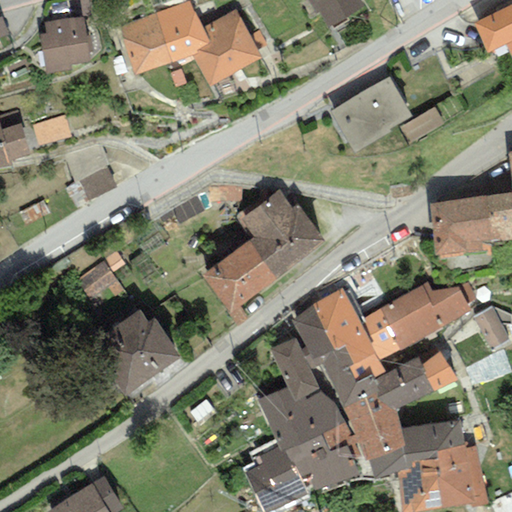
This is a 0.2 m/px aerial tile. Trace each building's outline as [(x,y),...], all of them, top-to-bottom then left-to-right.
[(360,0),(308,0),(316,14),(320,12),(328,27),(364,7),(360,0)] [(190,1),(155,14),(172,63),(192,56),(197,55),(194,50),(210,43),(203,28),(190,1)] [(511,5),(473,23),(487,53),(506,45),(511,58),(511,5)] [(237,10),(203,28),(210,43),(194,50),(197,55),(192,56),(210,86),(261,59),(237,10)] [(155,14),(118,27),(135,76),(172,63),(155,14)] [(84,17),(43,23),(45,35),(38,36),(44,75),(70,71),(69,64),(90,62),(84,17)] [(389,78),(330,112),(354,153),(390,132),(389,130),(412,116),(389,78)] [(399,128),(409,145),(445,124),(435,107),(416,117),(399,128)] [(17,110),(0,115),(0,126),(10,161),(29,156),(17,110)] [(64,116),(32,126),(38,147),(71,137),(64,116)] [(0,167),(12,166),(10,161),(0,126),(0,167)] [(103,146),(70,160),(86,201),(120,188),(103,146)] [(511,151),(507,153),(511,193),(486,197),(490,226),(491,242),(511,238),(511,151)] [(245,209),(234,217),(251,239),(248,241),(276,280),(325,243),(296,205),(291,208),(278,191),(248,213),(245,209)] [(486,197),(428,204),(431,231),(490,226),(486,197)] [(491,242),(490,226),(431,231),(433,256),(492,251),(491,242)] [(276,280),(248,241),(201,276),(238,326),(248,320),(239,307),(276,280)] [(458,287),(432,291),(428,283),(380,310),(399,350),(469,311),(458,287)] [(334,351),(344,347),(366,334),(359,322),(342,289),(312,306),(334,351)] [(334,351),(312,306),(291,320),(306,349),(300,351),(306,362),(310,370),(322,365),(343,409),(373,394),(378,392),(373,381),(371,376),(355,383),(348,368),(353,365),(344,347),(334,351)] [(492,308),(473,319),(489,351),(508,339),(492,308)] [(380,310),(359,322),(366,334),(344,347),(353,365),(348,368),(355,383),(371,376),(373,381),(386,374),(378,361),(399,350),(380,310)] [(90,344),(125,396),(180,359),(153,320),(148,323),(140,311),(90,344)] [(270,350),(280,373),(306,362),(300,351),(295,339),(270,350)] [(373,394),(395,411),(457,380),(438,352),(421,365),(418,358),(386,374),(373,381),(378,392),(373,394)] [(310,370),(306,362),(280,373),(287,388),(294,402),(319,390),(310,370)] [(287,388),(258,400),(275,441),(280,452),(284,450),(285,452),(321,435),(345,424),(334,403),(319,390),(294,402),(287,388)] [(373,394),(343,409),(350,422),(345,424),(321,435),(330,453),(347,447),(352,458),(362,454),(365,461),(368,460),(403,447),(400,429),(397,412),(395,411),(373,394)] [(459,420),(400,429),(403,447),(368,460),(374,479),(396,472),(411,467),(411,462),(435,460),(438,460),(437,451),(464,446),(459,420)] [(330,453),(321,435),(285,452),(290,464),(293,463),(307,494),(358,475),(352,458),(347,447),(330,453)] [(275,441),(248,453),(252,462),(242,467),(261,511),(272,511),(308,496),(307,494),(293,463),(290,464),(285,452),(284,450),(280,452),(275,441)] [(438,460),(435,460),(441,509),(488,503),(475,446),(465,448),(464,446),(437,451),(438,460)] [(416,511),(441,509),(435,460),(411,462),(411,467),(396,472),(401,511),(416,511)] [(104,478),(92,485),(107,511),(118,511),(123,510),(104,478)] [(107,511),(92,485),(45,511),(107,511)] [(511,511),(511,494),(486,508),(488,511),(511,511)]
